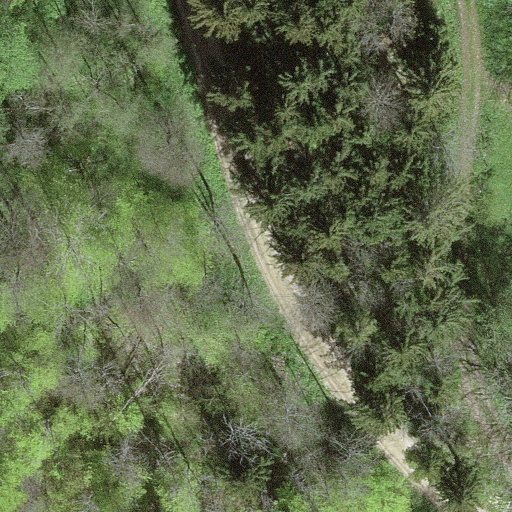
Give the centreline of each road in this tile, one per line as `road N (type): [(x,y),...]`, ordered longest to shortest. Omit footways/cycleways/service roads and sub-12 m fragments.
road 1 (track): [(436,511),(383,467),(252,241),(230,114),(184,0)]
road 2 (track): [(511,441),(461,361),(450,219),(475,76),(458,0)]
